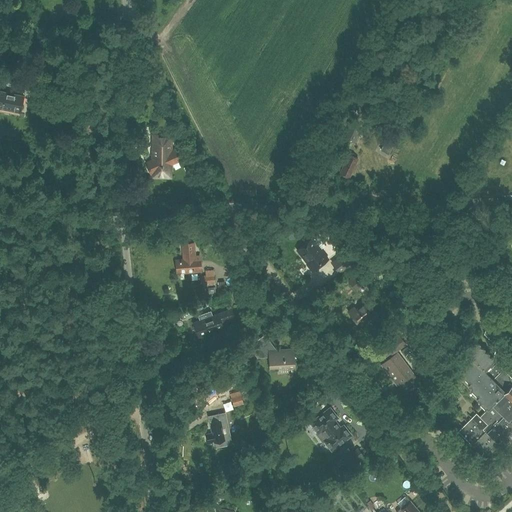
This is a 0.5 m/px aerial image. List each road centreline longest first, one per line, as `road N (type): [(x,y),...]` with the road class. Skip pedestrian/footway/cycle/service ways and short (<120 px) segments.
road 1 (track): [(231,206),(288,297),(449,511)]
road 2 (unclassified): [(469,238),(250,206),(123,213)]
road 3 (residential): [(153,511),(123,213)]
road 4 (unclassified): [(123,213),(122,0)]
road 5 (unclassified): [(123,213),(71,219),(0,200)]
